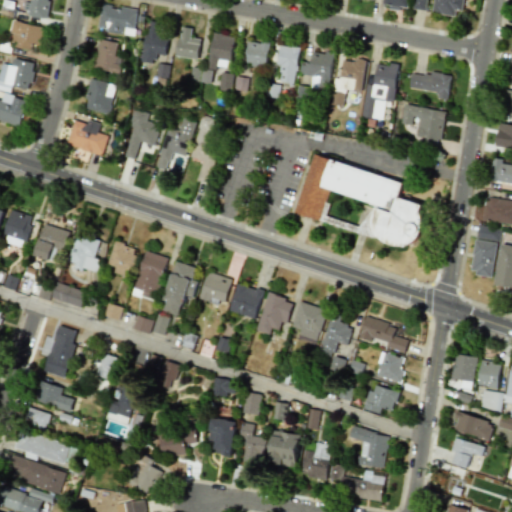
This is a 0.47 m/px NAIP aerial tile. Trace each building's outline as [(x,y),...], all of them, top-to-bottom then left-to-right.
[(48,0),(23,0),(22,14),(47,17),(48,0)] [(407,9),(408,0),(383,0),(383,6),(407,9)] [(426,0),(414,0),(413,9),(425,11),(426,0)] [(433,0),(431,12),(454,16),(456,10),(461,11),(463,0),(433,0)] [(137,10),(102,4),(97,30),(133,36),(137,10)] [(40,46),(45,29),(14,20),(7,44),(30,50),(32,44),(40,46)] [(142,62),(153,63),(154,54),(165,55),(168,23),(146,21),(142,62)] [(190,38),(191,28),(179,26),(176,57),(198,59),(199,39),(190,38)] [(232,35),(211,34),(208,69),(216,70),(216,66),(230,68),(232,35)] [(114,56),(117,43),(99,38),(92,67),(118,74),(122,58),(114,56)] [(245,64),(266,66),(268,43),(247,41),(245,64)] [(299,48),(278,45),(276,65),(281,65),(279,82),(294,84),(299,48)] [(312,51),(310,63),(301,62),(299,74),(312,76),(311,82),(328,85),(333,54),(312,51)] [(34,63),(13,58),(11,66),(1,63),(0,66),(0,89),(10,92),(11,86),(28,90),(34,63)] [(361,91),(365,60),(355,58),(355,62),(341,60),(339,77),(334,76),(330,104),(343,106),(345,89),(361,91)] [(398,65),(376,62),(373,85),(365,84),(361,117),(382,120),(385,101),(393,102),(398,65)] [(167,79),(170,65),(157,63),(155,77),(167,79)] [(437,92),(436,98),(447,100),(451,75),(431,72),(431,76),(412,72),(409,87),(437,92)] [(219,91),(231,92),(232,73),(220,73),(219,91)] [(248,79),(236,76),(233,89),(245,92),(248,79)] [(85,108),(107,114),(116,85),(89,78),(84,98),(88,99),(85,108)] [(511,90),(506,89),(501,114),(511,116),(511,90)] [(4,100),(0,99),(0,120),(19,125),(24,103),(13,101),(14,97),(5,95),(4,100)] [(445,111),(404,104),(401,122),(417,125),(415,137),(440,141),(445,111)] [(123,156),(135,158),(139,141),(153,144),(158,124),(146,121),(148,112),(135,109),(123,156)] [(190,157),(202,159),(197,180),(208,183),(218,142),(208,140),(213,117),(200,114),(190,157)] [(194,121),(181,117),(178,130),(165,127),(155,166),(166,169),(171,152),(185,156),(194,121)] [(73,120),(65,144),(101,155),(108,135),(97,132),(100,123),(86,119),(85,123),(73,120)] [(511,124),(498,123),(495,146),(511,148),(511,124)] [(295,213),(320,220),(328,191),(374,205),(354,231),(370,237),(377,235),(384,242),(395,246),(406,246),(414,242),(418,237),(421,232),(422,225),(422,219),(420,212),(422,204),(398,197),(403,180),(310,155),(295,213)] [(511,164),(501,163),(502,159),(493,158),(488,180),(511,184),(511,164)] [(511,200),(485,197),(483,220),(511,223),(511,200)] [(33,217),(12,210),(3,241),(23,248),(33,217)] [(65,250),(69,230),(41,225),(35,257),(54,260),(56,248),(65,250)] [(476,238),(498,242),(500,229),(478,226),(476,238)] [(101,260),(94,258),(99,241),(78,235),(69,264),(97,273),(101,260)] [(492,275),(495,241),(473,240),(470,273),(492,275)] [(138,249),(115,241),(105,268),(129,276),(138,249)] [(494,284),(511,286),(511,245),(500,244),(494,284)] [(168,258),(146,251),(132,294),(154,301),(168,258)] [(160,311),(178,316),(184,296),(192,298),(197,282),(192,280),(196,267),(175,261),(160,311)] [(222,306),(231,280),(207,271),(198,297),(222,306)] [(86,292),(56,282),(52,298),(82,307),(86,292)] [(228,311),(254,319),(263,291),(238,283),(228,311)] [(293,301),(267,293),(256,331),(269,334),(271,328),(279,330),(281,322),(287,323),(293,301)] [(291,327),(300,329),(297,339),(316,344),(326,309),(299,301),(291,327)] [(118,320),(122,308),(109,303),(105,316),(118,320)] [(346,345),(352,327),(339,323),(341,316),(331,313),(318,353),(332,358),(337,342),(346,345)] [(152,332),(164,335),(169,318),(156,314),(152,332)] [(150,333),(153,319),(136,316),(133,329),(150,333)] [(393,336),(396,325),(364,316),(358,338),(371,342),(372,338),(387,342),(386,347),(405,353),(408,340),(393,336)] [(77,331),(58,325),(44,371),(66,377),(75,344),(73,343),(77,331)] [(112,380),(117,357),(97,352),(92,375),(112,380)] [(403,357),(382,352),(377,377),(401,382),(403,370),(400,370),(403,357)] [(452,379),(474,381),(476,357),(455,354),(452,379)] [(344,359),(332,357),(330,370),(342,372),(344,359)] [(171,388),(179,365),(164,360),(156,383),(171,388)] [(478,385),(497,388),(500,363),(480,361),(478,385)] [(511,370),(507,370),(503,402),(510,403),(508,417),(511,417),(511,370)] [(211,392),(233,397),(236,382),(214,377),(211,392)] [(34,400),(70,412),(75,399),(61,395),(63,388),(41,380),(34,400)] [(129,424),(137,389),(115,385),(108,420),(129,424)] [(380,413),(381,408),(393,411),(397,390),(370,385),(365,410),(380,413)] [(499,411),(503,393),(483,389),(479,407),(499,411)] [(261,395),(246,391),(241,411),(256,415),(261,395)] [(285,421),(287,404),(275,402),(272,419),(285,421)] [(46,429),(51,414),(30,407),(25,422),(46,429)] [(306,427),(317,428),(318,410),(307,409),(306,427)] [(197,443),(195,427),(172,430),(169,412),(155,415),(162,457),(186,453),(185,445),(197,443)] [(458,413),(453,430),(489,440),(494,423),(458,413)] [(498,427),(511,430),(511,428),(511,418),(500,416),(498,427)] [(231,457),(237,422),(211,417),(207,440),(216,442),(214,453),(231,457)] [(254,424),(244,423),(239,462),(262,464),(265,437),(252,436),(254,424)] [(358,465),(384,468),(388,433),(350,429),(349,438),(361,440),(358,465)] [(16,449),(71,465),(77,446),(22,430),(16,449)] [(269,464),(296,466),(299,433),(272,431),(269,464)] [(481,457),(484,446),(455,437),(451,451),(455,452),(451,463),(467,468),(471,454),(481,457)] [(300,475),(325,480),(332,445),(316,442),(314,452),(305,450),(300,475)] [(67,471),(11,455),(5,476),(61,493),(67,471)] [(156,461),(146,456),(131,484),(149,494),(161,471),(153,467),(156,461)] [(363,479),(343,477),(344,465),(331,464),(329,480),(343,482),(342,491),(382,495),(384,477),(373,475),(373,471),(364,470),(363,479)] [(444,493),(470,500),(475,481),(445,473),(441,486),(445,487),(444,493)] [(0,505),(22,511),(39,511),(43,501),(52,503),(54,495),(30,488),(29,494),(3,486),(0,497),(0,505)] [(146,511),(145,499),(116,504),(117,511),(146,511)]
